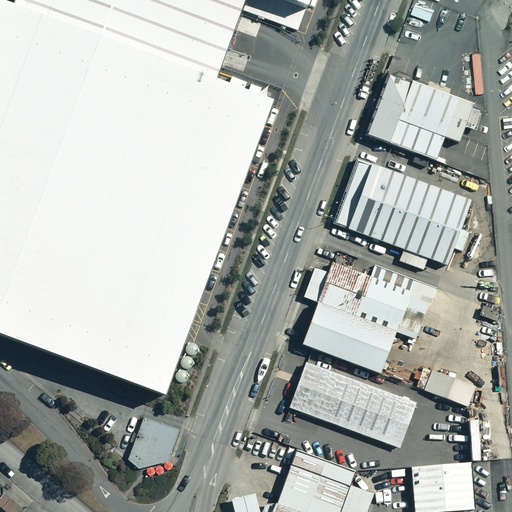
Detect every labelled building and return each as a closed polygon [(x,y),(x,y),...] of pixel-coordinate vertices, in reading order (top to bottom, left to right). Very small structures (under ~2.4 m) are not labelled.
[(17,0),(14,9),(0,4),(0,339),(161,398),(269,103),(218,83),(245,12),(297,31),(308,0),(17,0)] [(467,99),(389,68),(363,132),(432,159),(441,135),(458,142),(464,126),(473,129),(481,110),(465,104),(467,99)] [(468,200),(354,158),(330,224),(400,250),(396,261),(420,270),(425,258),(444,266),(468,200)] [(369,276),(330,261),(325,272),(313,268),(302,297),(313,301),(297,342),(375,371),(391,330),(413,339),(433,288),(373,265),(369,276)] [(413,401),(303,360),(286,405),(396,446),(413,401)] [(471,388),(429,371),(422,389),(465,405),(471,388)] [(177,430),(141,417),(125,458),(138,469),(165,461),(177,430)] [(351,472),(292,450),(269,511),(362,511),(369,494),(346,485),(351,472)] [(458,452),(394,457),(399,510),(462,504),(458,452)] [(15,511),(20,507),(5,494),(0,499),(0,506),(6,511),(15,511)] [(255,511),(252,495),(228,500),(230,511),(255,511)]
